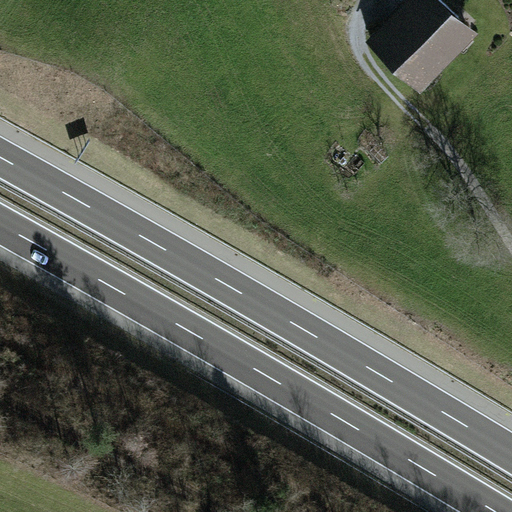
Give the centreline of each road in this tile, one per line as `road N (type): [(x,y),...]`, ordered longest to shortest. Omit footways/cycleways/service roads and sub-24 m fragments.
road 1 (motorway): [(511,452),(0,155)]
road 2 (motorway): [(0,226),(491,511)]
road 3 (track): [(511,230),(347,47),(345,25),(362,0)]
